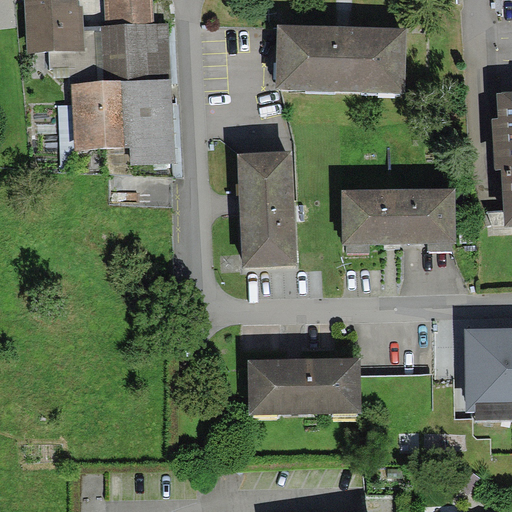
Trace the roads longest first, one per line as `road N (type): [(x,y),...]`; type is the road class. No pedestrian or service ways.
road 1 (residential): [(184,0),(191,275),(206,309),(511,304)]
road 2 (residential): [(197,511),(357,499)]
